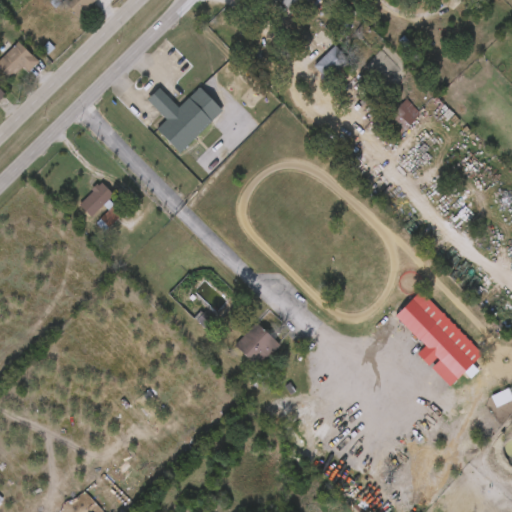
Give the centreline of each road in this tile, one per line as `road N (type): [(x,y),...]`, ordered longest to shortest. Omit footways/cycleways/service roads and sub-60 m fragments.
road 1 (primary): [(0,187),(186,0)]
road 2 (primary): [(137,0),(0,134)]
